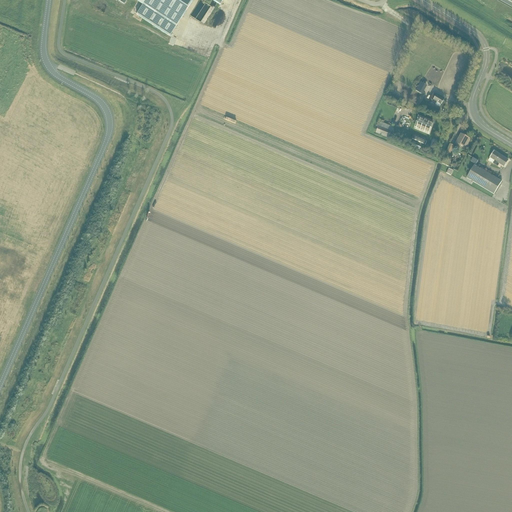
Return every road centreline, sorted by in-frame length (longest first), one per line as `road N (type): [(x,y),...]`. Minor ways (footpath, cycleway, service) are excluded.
road 1 (unclassified): [(49,0),(45,61),(102,104),(109,129),(0,385)]
road 2 (tertiary): [(511,144),(483,126),(472,108),(484,42),(422,0)]
